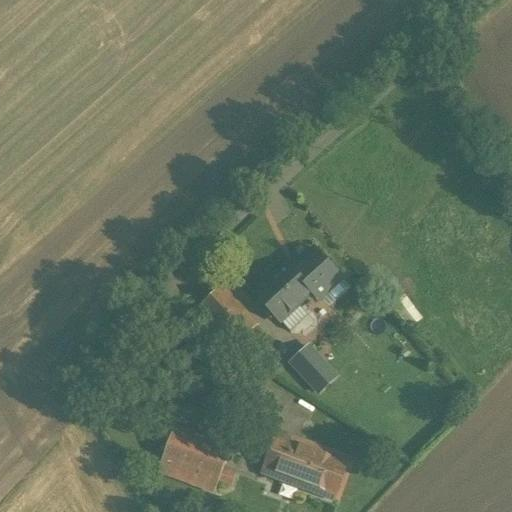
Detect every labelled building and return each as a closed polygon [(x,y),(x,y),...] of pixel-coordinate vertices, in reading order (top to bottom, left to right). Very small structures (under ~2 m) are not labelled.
[(353,266),(318,232),(302,249),(293,241),(258,278),(292,309),(319,281),(330,291),(353,266)] [(255,298),(230,273),(210,293),(235,318),(255,298)] [(414,327),(428,315),(408,292),(395,304),(414,327)] [(347,361),(320,332),(298,353),(325,382),(347,361)] [(244,436),(184,411),(164,460),(223,484),(244,436)] [(355,446),(284,419),(267,462),(338,489),(355,446)]
